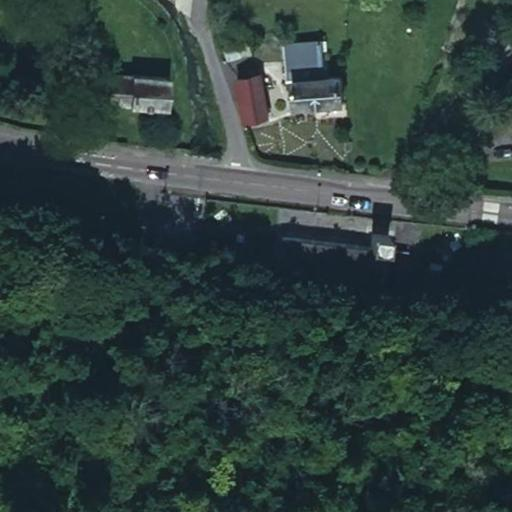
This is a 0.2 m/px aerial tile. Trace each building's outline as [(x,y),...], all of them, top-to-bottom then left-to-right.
[(228,20),(210,26),(214,36),(218,53),(220,58),(232,55),(231,49),(237,49),(228,20)] [(288,79),(320,73),(314,36),(278,41),(284,80),(288,79)] [(18,72),(3,68),(0,82),(0,85),(12,89),(18,72)] [(163,71),(107,71),(108,99),(163,98),(163,71)] [(337,97),(335,71),(320,73),(288,79),(292,106),(337,97)] [(31,75),(18,72),(12,89),(27,93),(31,75)] [(255,72),(232,76),(233,78),(240,119),(263,115),(255,72)] [(19,130),(29,132),(31,122),(20,121),(19,130)]
